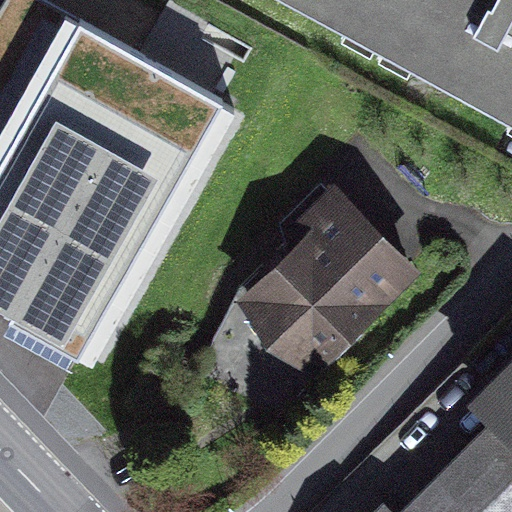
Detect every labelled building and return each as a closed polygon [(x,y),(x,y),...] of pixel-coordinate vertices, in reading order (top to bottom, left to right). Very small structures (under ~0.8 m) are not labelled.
[(237,109),(256,74),(121,0),(0,0),(0,311),(13,318),(6,330),(88,376),(237,109)] [(328,0),(389,32),(406,0),(328,0)] [(511,0),(406,0),(389,32),(511,99),(511,0)] [(239,289),(312,363),(409,269),(336,194),(239,289)] [(511,403),(511,412),(498,426),(511,439),(511,364),(493,384),(511,403)] [(511,511),(511,439),(498,426),(454,469),(462,478),(429,510),(430,511),(511,511)]
